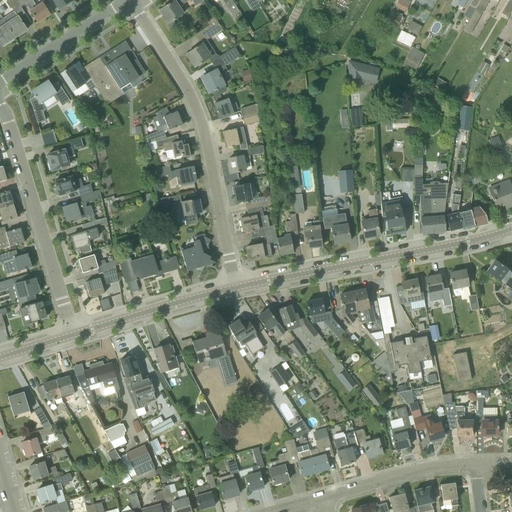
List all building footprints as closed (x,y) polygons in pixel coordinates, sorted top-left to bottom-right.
[(21,8),(17,2),(15,0),(10,0),(7,2),(13,11),(2,19),(6,25),(14,38),(26,30),(18,17),(24,13),(21,8)] [(19,0),(17,2),(21,8),(26,5),(30,11),(38,23),(50,15),(42,3),(36,7),(31,0),(19,0)] [(52,0),(59,9),(71,1),(70,0),(52,0)] [(204,1),(203,0),(176,0),(175,2),(174,1),(166,6),(167,7),(160,11),(168,23),(166,24),(171,31),(177,27),(173,21),(175,20),(175,19),(183,14),(178,7),(188,0),(191,0),(195,6),(204,1)] [(231,0),(223,0),(230,12),(237,8),(231,0)] [(410,2),(405,0),(398,0),(395,8),(406,12),(410,2)] [(455,8),(456,7),(460,0),(452,0),(450,5),(455,8)] [(480,0),(475,9),(475,11),(470,19),(463,31),(469,34),(489,0),(488,0),(480,0)] [(472,0),(469,5),(475,9),(480,0),(472,0)] [(509,17),(510,15),(511,11),(511,1),(509,0),(502,13),(509,17)] [(405,18),(391,12),(387,22),(400,28),(405,18)] [(195,35),(200,42),(214,33),(215,35),(222,30),(216,21),(210,25),(195,35)] [(412,21),(408,28),(418,33),(422,26),(412,21)] [(14,38),(6,25),(0,28),(0,42),(2,46),(14,38)] [(415,38),(401,32),(396,41),(410,48),(415,38)] [(216,54),(207,40),(201,44),(194,49),(194,50),(186,55),(195,68),(216,54)] [(117,59),(105,66),(120,89),(139,77),(137,74),(143,70),(136,59),(130,63),(124,55),(131,51),(125,41),(111,50),(117,59)] [(225,66),(235,60),(240,57),(234,48),(212,62),(216,71),(201,78),(209,93),(224,85),(220,78),(222,77),(221,75),(228,72),(225,66)] [(420,61),(407,54),(402,64),(415,71),(420,61)] [(83,68),(85,71),(96,87),(107,105),(124,94),(120,89),(105,66),(100,58),(83,68)] [(357,79),(362,79),(361,76),(372,78),(371,81),(375,82),(379,70),(349,62),(350,79),(357,79)] [(72,92),(84,84),(89,92),(96,87),(85,71),(79,75),(73,66),(61,74),(72,92)] [(242,70),(244,81),(253,79),(251,68),(242,70)] [(30,100),(34,114),(37,124),(45,121),(42,111),(40,104),(55,95),(62,106),(70,101),(58,83),(58,82),(51,86),(48,82),(32,92),(35,96),(34,97),(30,100)] [(219,119),(233,115),(228,99),(214,104),(219,119)] [(240,110),(243,119),(258,114),(257,104),(240,110)] [(147,144),(155,142),(166,138),(164,133),(182,125),(177,112),(171,114),(171,113),(169,114),(166,108),(155,114),(157,117),(152,118),(157,132),(152,134),(145,137),(147,144)] [(350,110),(350,123),(362,122),(362,109),(350,110)] [(258,114),(243,119),(245,126),(259,122),(258,114)] [(392,127),(408,128),(409,119),(393,118),(392,127)] [(466,127),(458,126),(456,140),(464,141),(466,127)] [(240,146),(241,151),(247,149),(244,134),(243,128),(236,129),(222,132),(226,148),(231,147),(231,148),(233,148),(233,147),(240,146)] [(44,147),(57,144),(53,130),(40,134),(44,147)] [(184,141),(178,142),(176,142),(174,136),(162,139),(167,159),(182,156),(182,158),(190,157),(188,144),(185,145),(184,141)] [(47,156),(51,171),(69,166),(66,158),(74,156),(73,150),(83,147),(80,138),(68,142),(69,148),(64,149),(64,150),(47,156)] [(247,149),(241,151),(240,151),(241,157),(228,160),(231,174),(245,171),(244,164),(250,163),(249,156),(264,153),(263,146),(247,149)] [(181,185),(196,182),(194,174),(195,174),(195,173),(194,173),(193,168),(170,172),(169,166),(157,169),(158,177),(170,175),(171,178),(179,177),(181,185)] [(339,172),(340,193),(353,192),(351,171),(339,172)] [(300,192),(298,172),(289,173),(292,193),(300,192)] [(78,191),(80,196),(92,193),(92,192),(90,185),(82,187),(80,180),(73,182),(72,177),(55,182),(57,190),(59,189),(61,196),(78,191)] [(445,232),(443,216),(448,184),(440,184),(439,184),(439,183),(438,183),(437,182),(433,182),(432,183),(431,183),(430,184),(430,185),(422,185),(422,179),(414,179),(414,196),(420,196),(421,210),(422,218),(420,218),(422,234),(445,232)] [(511,190),(509,182),(499,185),(500,188),(490,191),(496,208),(507,204),(508,207),(511,206),(511,190)] [(237,203),(249,201),(252,200),(248,184),(234,187),(237,203)] [(99,190),(92,192),(92,193),(80,196),(82,202),(62,208),(66,222),(79,218),(80,220),(93,217),(90,207),(86,208),(85,205),(86,204),(86,203),(101,198),(99,190)] [(0,193),(0,208),(13,205),(9,191),(0,193)] [(302,194),(300,195),(293,196),(295,214),(304,213),(302,194)] [(451,209),(451,211),(452,215),(446,216),(450,232),(462,228),(458,214),(460,196),(454,195),(453,205),(452,205),(451,209)] [(269,196),(254,199),(256,209),(257,209),(261,208),(271,206),(269,196)] [(463,230),(474,227),(470,210),(459,213),(461,196),(460,196),(458,214),(462,228),(463,230)] [(170,204),(169,198),(158,200),(162,210),(171,208),(170,205),(170,204)] [(191,200),(181,202),(181,203),(186,226),(198,223),(196,214),(202,213),(199,200),(191,201),(191,200)] [(380,201),(381,206),(382,217),(386,216),(389,234),(405,231),(399,201),(385,204),(384,200),(380,201)] [(17,218),(13,205),(0,208),(0,213),(3,222),(17,218)] [(479,207),(471,209),(470,210),(474,227),(487,224),(485,214),(484,214),(479,207)] [(243,233),(251,231),(259,230),(256,218),(263,216),(261,208),(257,209),(256,209),(247,210),(248,218),(240,219),(243,233)] [(376,220),(378,219),(376,209),(367,211),(369,220),(361,222),(364,239),(379,236),(376,220)] [(345,214),(342,214),(342,212),(337,213),(337,215),(339,226),(331,228),(334,245),(350,242),(345,214)] [(277,240),(277,243),(280,255),(293,253),(290,236),(298,235),(295,214),(289,215),(290,222),(285,222),(286,236),(284,236),(284,238),(277,240)] [(95,227),(107,224),(106,218),(93,222),(95,227)] [(320,231),(319,231),(318,221),(313,222),(313,227),(303,228),(305,241),(307,241),(308,249),(322,247),(320,231)] [(276,234),(274,226),(262,228),(264,236),(276,234)] [(4,227),(0,228),(0,248),(0,249),(9,247),(10,247),(24,243),(20,228),(6,233),(4,227)] [(98,237),(96,229),(84,233),(71,237),(75,250),(79,248),(81,255),(91,252),(87,240),(98,237)] [(213,268),(211,264),(215,263),(209,260),(211,257),(208,246),(210,241),(204,237),(205,235),(203,234),(194,237),(195,241),(193,242),(194,246),(193,248),(185,250),(180,247),(187,272),(194,270),(201,274),(206,264),(213,268)] [(277,243),(277,240),(276,234),(264,236),(265,244),(246,248),(248,261),(264,258),(271,257),(269,244),(277,243)] [(0,264),(5,263),(8,262),(14,260),(17,272),(32,268),(28,254),(17,257),(16,251),(3,255),(0,255),(0,264)] [(78,260),(82,273),(98,269),(94,255),(78,260)] [(135,280),(128,282),(131,293),(139,291),(136,281),(137,281),(137,279),(156,274),(156,275),(178,268),(175,258),(154,264),(152,257),(131,263),(135,280)] [(135,280),(131,263),(130,260),(120,263),(126,283),(128,282),(135,280)] [(511,292),(508,297),(511,300),(511,279),(510,278),(511,278),(511,277),(511,274),(511,273),(510,272),(509,271),(508,271),(494,260),(486,271),(511,290),(511,292)] [(100,266),(102,273),(116,269),(114,262),(100,266)] [(117,275),(116,269),(102,273),(104,279),(110,277),(112,283),(118,282),(117,275)] [(470,296),(468,286),(465,271),(450,274),(453,289),(462,287),(464,298),(468,297),(471,311),(478,310),(475,295),(470,296)] [(423,293),(424,301),(426,311),(431,310),(429,302),(442,300),(443,307),(452,306),(449,293),(441,295),(440,291),(442,290),(440,276),(425,278),(428,293),(423,293)] [(0,292),(7,290),(14,288),(19,304),(35,299),(34,294),(39,293),(35,278),(14,285),(13,279),(0,282),(0,292)] [(90,298),(104,294),(99,278),(85,283),(90,298)] [(424,301),(423,293),(422,287),(418,288),(416,280),(401,283),(402,288),(396,290),(396,287),(395,287),(398,303),(399,305),(424,301)] [(352,291),(356,311),(361,324),(374,321),(370,303),(368,303),(365,290),(359,291),(358,290),(352,291)] [(349,312),(356,311),(352,291),(345,293),(346,294),(340,295),(343,309),(340,309),(342,316),(349,325),(354,320),(349,314),(349,312)] [(344,332),(331,317),(331,315),(325,316),(321,299),(307,302),(308,307),(307,307),(307,309),(308,309),(309,316),(310,316),(311,324),(322,321),(337,338),(344,332)] [(20,309),(21,315),(29,313),(31,322),(46,317),(42,302),(20,309)] [(278,310),(285,326),(288,331),(289,332),(299,328),(309,341),(317,334),(304,318),(299,320),(296,313),(294,314),(290,305),(278,310)] [(272,327),(279,337),(284,333),(268,310),(257,317),(266,331),(272,327)] [(254,333),(256,333),(250,323),(243,327),(239,320),(228,327),(237,342),(238,341),(241,346),(245,344),(252,355),(263,348),(254,333)] [(199,365),(218,359),(226,385),(236,382),(228,356),(227,356),(218,330),(205,334),(206,338),(192,343),(195,352),(196,352),(199,365)] [(383,335),(383,339),(387,355),(388,362),(390,372),(398,370),(397,366),(394,367),(390,343),(388,334),(383,335)] [(419,362),(427,361),(431,360),(430,357),(426,336),(413,339),(414,343),(412,344),(410,337),(405,338),(406,345),(403,346),(402,341),(390,343),(394,367),(397,366),(406,365),(408,374),(421,372),(419,362)] [(375,340),(384,352),(387,355),(383,339),(375,340)] [(298,359),(304,354),(295,342),(289,346),(298,359)] [(178,367),(173,353),(171,353),(169,346),(153,350),(160,372),(178,367)] [(471,380),(466,352),(453,355),(458,382),(471,380)] [(123,378),(125,386),(141,381),(134,357),(120,361),(126,377),(123,378)] [(81,388),(86,398),(90,405),(93,403),(94,402),(89,386),(102,382),(104,390),(113,387),(115,393),(120,391),(111,363),(104,366),(102,361),(88,366),(91,365),(93,369),(84,372),(85,375),(76,377),(81,388)] [(390,372),(388,362),(378,371),(392,387),(393,387),(390,372)] [(269,373),(279,387),(290,380),(280,365),(269,373)] [(345,369),(338,375),(349,389),(356,383),(345,369)] [(69,377),(55,381),(60,396),(62,402),(64,405),(76,401),(69,377)] [(155,400),(152,392),(153,392),(149,379),(141,381),(125,386),(134,410),(143,407),(145,403),(155,400)] [(48,400),(60,396),(55,381),(43,385),(37,389),(40,396),(39,396),(42,400),(47,397),(48,400)] [(81,388),(76,391),(81,401),(86,398),(81,388)] [(371,389),(365,393),(376,407),(381,402),(371,389)] [(411,391),(397,393),(407,405),(408,405),(413,420),(416,430),(426,428),(430,441),(443,437),(440,423),(432,425),(430,415),(421,418),(417,402),(413,403),(411,391)] [(29,410),(24,392),(7,397),(13,416),(30,411),(29,410)] [(449,430),(457,429),(457,437),(473,436),(473,430),(475,430),(475,420),(464,421),(464,407),(454,407),(454,403),(444,403),(449,430)] [(43,430),(51,427),(40,408),(33,412),(43,430)] [(390,430),(392,436),(396,450),(410,446),(405,430),(411,429),(405,408),(396,410),(399,420),(402,420),(404,427),(390,430)] [(496,415),(482,415),(482,422),(482,436),(497,436),(497,428),(498,428),(497,426),(497,421),(496,421),(496,415)] [(106,428),(114,447),(129,441),(121,422),(106,428)] [(310,433),(303,422),(288,432),(292,438),(310,433)] [(45,441),(44,437),(55,434),(51,427),(43,430),(39,431),(41,437),(36,438),(22,443),(26,457),(40,453),(38,444),(45,441)] [(326,427),(313,430),(315,438),(328,436),(326,427)] [(353,432),(357,443),(363,442),(367,458),(382,454),(380,449),(387,447),(383,436),(376,438),(377,440),(370,442),(369,436),(365,437),(363,429),(353,432)] [(61,432),(55,435),(61,445),(67,442),(61,432)] [(333,440),(336,451),(340,466),(356,461),(352,448),(357,446),(357,443),(353,432),(343,435),(344,437),(333,440)] [(315,441),(317,449),(309,451),(315,473),(329,469),(323,449),(331,446),(328,437),(315,441)] [(149,442),(155,453),(161,450),(161,449),(156,439),(149,442)] [(287,453),(290,464),(290,465),(298,463),(302,477),(315,473),(309,451),(308,446),(296,449),(293,439),(284,442),(287,453)] [(137,477),(155,468),(144,445),(126,454),(137,477)] [(257,470),(260,469),(264,468),(258,448),(252,450),(257,470)] [(67,456),(64,450),(53,453),(55,460),(67,456)] [(114,468),(123,463),(114,450),(107,454),(114,468)] [(277,455),(278,460),(280,466),(269,469),(273,485),(288,480),(284,466),(290,464),(287,453),(277,455)] [(33,480),(52,475),(53,479),(60,477),(59,472),(57,473),(55,467),(46,470),(43,462),(29,467),(33,480)] [(234,480),(232,474),(238,473),(235,462),(227,464),(230,475),(218,478),(224,499),(239,495),(234,480)] [(259,472),(245,476),(249,492),(263,488),(259,472)] [(70,474),(60,477),(53,479),(52,479),(54,485),(36,490),(40,504),(56,499),(53,491),(58,490),(62,489),(60,483),(72,480),(70,474)] [(216,491),(215,487),(212,474),(205,476),(207,485),(193,489),(199,510),(214,506),(211,492),(216,491)] [(443,501),(450,500),(451,506),(458,505),(457,500),(457,499),(457,496),(456,497),(455,483),(441,485),(443,501)] [(161,487),(162,491),(166,503),(173,502),(168,485),(161,487)] [(417,506),(414,507),(414,511),(423,511),(433,510),(431,503),(433,502),(429,487),(414,491),(417,506)] [(141,510),(141,511),(161,511),(160,504),(166,503),(162,491),(154,494),(157,506),(141,510)] [(140,508),(139,505),(136,493),(128,495),(132,507),(133,510),(140,508)] [(408,511),(408,509),(404,494),(389,498),(392,510),(388,511),(408,511)] [(174,511),(191,511),(187,498),(172,502),(174,511)] [(59,503),(43,508),(44,511),(56,511),(61,511),(59,503)] [(103,511),(101,503),(94,505),(95,511),(103,511)]
